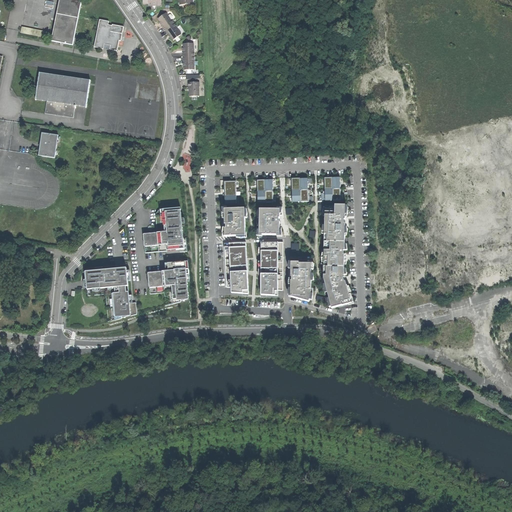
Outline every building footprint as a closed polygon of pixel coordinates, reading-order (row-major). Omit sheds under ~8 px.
[(60,0),(52,42),(72,46),(81,0),(60,0)] [(162,28),(164,31),(173,25),(171,22),(165,15),(157,20),(160,24),(162,28)] [(121,42),(123,28),(112,26),(112,27),(108,26),(109,22),(100,20),(94,48),(103,50),(104,45),(111,46),(110,51),(117,52),(119,42),(121,42)] [(173,42),(181,36),(176,29),(173,25),(164,31),(167,35),(170,38),(173,42)] [(184,54),(184,58),(194,58),(194,54),(193,54),(193,45),(185,46),(185,50),(185,54),(184,54)] [(185,72),(194,72),(193,63),(194,63),(194,58),(184,58),(184,63),(185,63),(185,66),(185,72)] [(47,101),(76,106),(86,107),(85,109),(86,109),(90,81),(89,81),(89,82),(40,74),(40,73),(39,73),(35,101),(36,101),(36,100),(47,101)] [(189,97),(199,96),(199,87),(199,83),(189,83),(189,87),(189,89),(189,97)] [(76,109),(76,106),(47,101),(45,114),(73,118),(75,109),(76,109)] [(58,136),(42,133),(41,144),(40,147),(39,156),(55,158),(58,136)] [(325,190),(340,189),(340,184),(340,177),(325,178),(325,190)] [(300,178),(292,179),(292,185),(292,197),(293,202),(309,202),(309,190),(308,190),(308,179),(300,179),(300,178)] [(273,180),(257,180),(257,186),(258,197),(258,203),(273,203),(273,196),(273,185),(273,180)] [(236,181),(224,181),(225,193),(225,205),(231,204),(237,204),(236,181)] [(341,193),(340,189),(325,190),(325,201),(341,200),(341,193)] [(345,220),(345,217),(346,206),(346,205),(325,205),(325,216),(325,226),(325,232),(324,251),(324,257),(324,259),(324,265),(324,278),(326,287),(326,288),(328,295),(330,301),(331,307),(332,308),(348,304),(351,303),(350,299),(349,295),(347,286),(346,281),(345,282),(344,280),(344,278),(345,278),(344,276),(344,275),(344,269),(344,264),(345,256),(345,255),(344,255),(344,251),(345,251),(345,244),(345,235),(345,228),(345,224),(344,224),(344,222),(344,220),(345,220)] [(180,250),(180,252),(187,252),(186,238),(182,238),(182,234),(183,234),(182,226),(185,226),(184,219),(182,219),(181,208),(159,210),(156,214),(157,231),(155,231),(147,232),(143,232),(145,253),(167,251),(167,250),(167,248),(177,248),(176,246),(179,246),(180,250)] [(237,236),(245,236),(246,236),(245,221),(245,208),(224,209),(224,210),(225,217),(225,224),(226,224),(226,227),(226,228),(225,228),(225,237),(237,236)] [(263,235),(277,235),(280,235),(280,230),(280,224),(280,222),(279,222),(279,218),(280,218),(280,209),(276,209),(274,209),(260,209),(260,210),(260,216),(260,218),(260,225),(260,230),(259,235),(263,235)] [(261,251),(278,252),(278,243),(261,243),(261,248),(261,251)] [(291,244),(291,252),(299,252),(299,244),(291,244)] [(230,248),(231,267),(247,266),(247,260),(247,247),(230,248)] [(261,268),(261,269),(278,269),(278,252),(261,251),(261,255),(261,261),(261,268)] [(148,273),(150,294),(164,293),(165,306),(189,300),(187,282),(190,282),(188,259),(180,260),(180,262),(181,267),(178,268),(177,266),(176,266),(172,266),(172,263),(165,264),(166,272),(162,272),(153,273),(148,273)] [(291,279),(291,285),(291,288),(291,297),(309,302),(310,300),(311,294),(311,281),(312,274),(312,270),(312,264),(312,262),(305,262),(291,262),(291,269),(291,278),(291,279)] [(108,322),(137,314),(136,303),(133,303),(129,303),(129,296),(128,286),(128,281),(130,281),(130,271),(127,271),(116,272),(116,271),(111,272),(111,270),(104,271),(104,268),(96,269),(96,271),(85,272),(86,280),(84,280),(85,288),(87,287),(88,296),(106,294),(108,322)] [(248,272),(231,273),(231,287),(232,293),(249,294),(248,273),(248,272)] [(278,296),(278,291),(278,274),(261,274),(261,276),(261,296),(278,296)] [(410,309),(427,305),(426,300),(409,304),(410,309)] [(459,343),(462,345),(465,338),(458,334),(455,340),(460,343),(459,343)]
